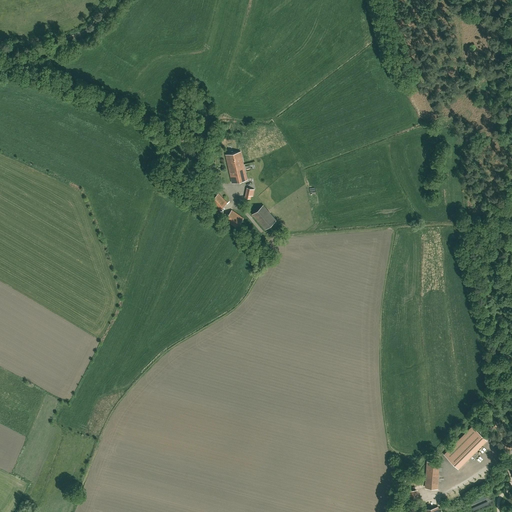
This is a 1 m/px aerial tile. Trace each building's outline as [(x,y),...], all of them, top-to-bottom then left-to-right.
[(241,151),(226,155),(232,183),(247,179),(241,151)] [(254,189),(247,188),(245,198),(250,199),(251,197),(253,197),(254,189)] [(210,201),(219,210),(227,202),(218,193),(210,201)] [(263,204),(252,215),(266,230),(277,219),(263,204)] [(244,218),(232,210),(225,220),(237,228),(244,218)] [(456,467),(485,439),(472,427),(444,455),(456,467)] [(439,462),(428,462),(426,487),(437,488),(439,462)] [(415,490),(403,490),(404,499),(416,498),(415,490)] [(473,510),(488,504),(485,496),(470,502),(473,510)]
